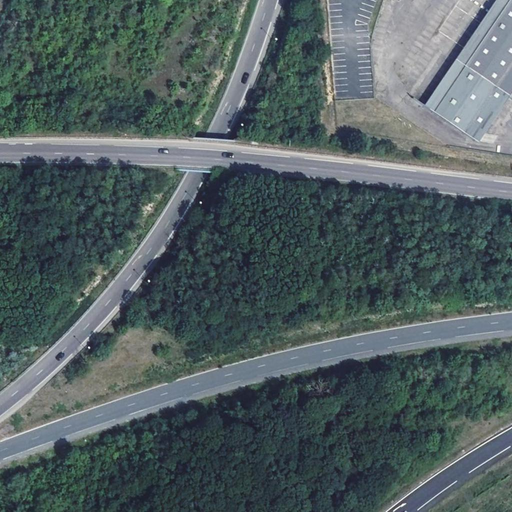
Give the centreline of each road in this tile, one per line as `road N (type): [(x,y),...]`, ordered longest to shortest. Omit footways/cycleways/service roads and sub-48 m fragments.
road 1 (motorway): [(0,450),(264,362),(511,320)]
road 2 (motorway): [(511,191),(230,160),(0,153)]
road 3 (motorway): [(0,404),(86,326),(165,228),(214,142),(267,0)]
road 4 (motorway): [(404,511),(511,438)]
